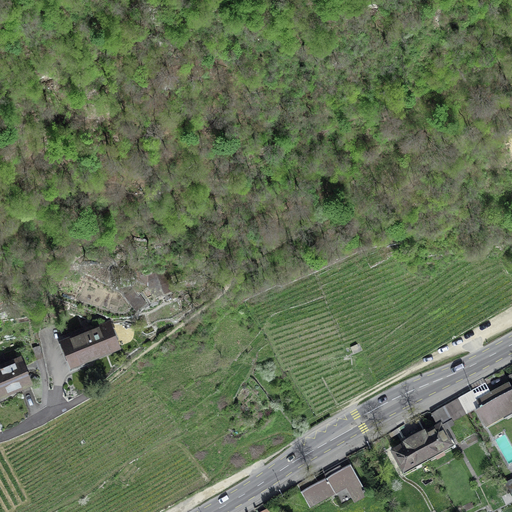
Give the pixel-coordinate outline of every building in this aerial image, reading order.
[(164,270),(147,277),(155,295),(171,288),(164,270)] [(140,294),(131,300),(137,308),(146,302),(140,294)] [(109,323),(63,341),(71,364),(118,346),(109,323)] [(20,359),(0,367),(0,394),(0,395),(19,387),(20,389),(30,385),(29,383),(30,383),(20,359)] [(467,412),(476,407),(487,427),(511,412),(511,387),(509,382),(477,399),(472,390),(459,398),(467,412)] [(459,416),(467,412),(459,398),(451,402),(459,416)] [(452,420),(459,416),(451,402),(444,406),(452,419),(452,420)] [(416,430),(413,432),(428,459),(435,455),(437,458),(444,454),(442,451),(455,444),(447,430),(444,431),(441,425),(452,419),(444,406),(432,413),(439,424),(425,431),(424,429),(417,432),(416,430)] [(406,442),(394,449),(406,471),(428,459),(413,432),(409,434),(410,436),(404,439),(406,442)] [(350,463),(301,490),(309,505),(345,485),(353,500),(367,493),(350,463)]
